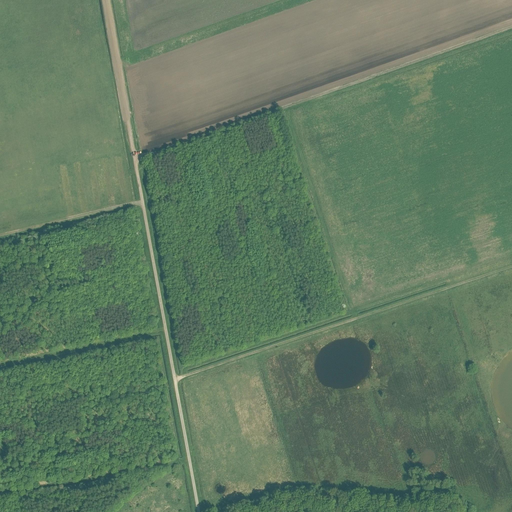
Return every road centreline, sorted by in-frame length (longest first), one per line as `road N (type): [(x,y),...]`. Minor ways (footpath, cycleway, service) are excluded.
road 1 (track): [(511,26),(134,158)]
road 2 (track): [(174,379),(511,265)]
road 3 (unclassified): [(130,137),(174,379)]
road 4 (track): [(142,202),(0,234)]
road 5 (track): [(106,0),(130,137)]
road 6 (unclassified): [(198,511),(174,379)]
